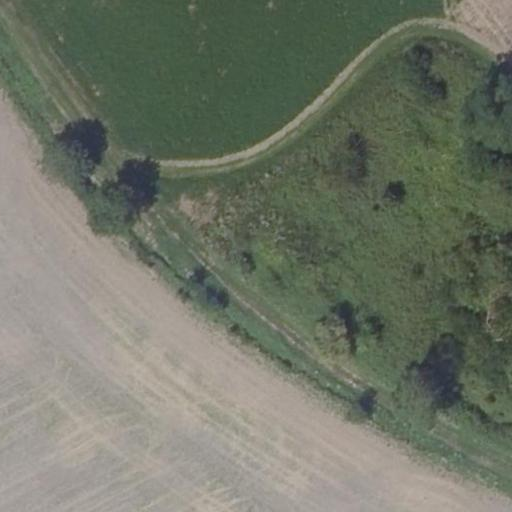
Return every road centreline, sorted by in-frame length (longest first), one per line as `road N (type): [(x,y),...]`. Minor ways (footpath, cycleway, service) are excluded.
road 1 (track): [(75,120),(151,209),(329,371),(441,442),(511,475)]
road 2 (track): [(75,120),(0,5)]
